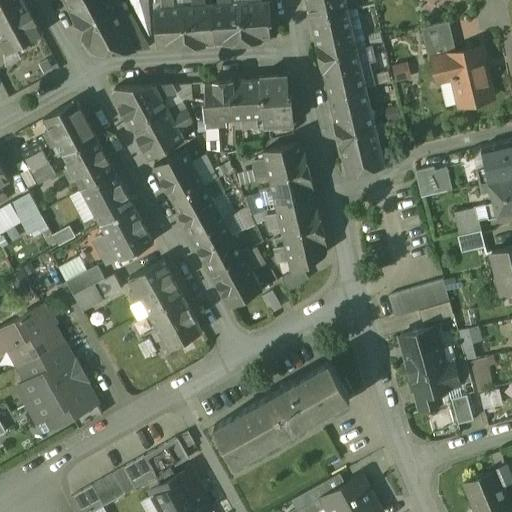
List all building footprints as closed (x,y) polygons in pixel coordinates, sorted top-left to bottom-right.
[(0,0),(0,9),(17,0),(0,0)] [(17,0),(0,9),(0,43),(4,41),(9,50),(41,33),(43,32),(42,30),(41,30),(24,0),(17,0)] [(68,0),(73,8),(71,9),(80,25),(115,6),(112,0),(68,0)] [(249,0),(242,1),(244,40),(262,39),(262,37),(271,36),(277,35),(278,31),(275,18),(272,18),(270,0),(249,0)] [(346,0),(308,0),(313,17),(349,9),(346,0)] [(220,2),(214,3),(216,40),(226,40),(226,42),(244,40),(242,1),(232,1),(220,2)] [(194,4),(185,5),(188,44),(207,43),(207,41),(216,40),(214,3),(207,3),(194,4)] [(376,4),(360,7),(363,19),(374,16),(373,11),(378,9),(376,4)] [(163,6),(156,7),(159,44),(168,44),(168,46),(188,44),(185,5),(176,5),(163,6)] [(130,11),(120,15),(115,6),(80,25),(90,43),(91,42),(95,48),(98,50),(115,49),(138,48),(138,47),(127,28),(137,23),(130,11)] [(349,9),(313,17),(319,42),(318,42),(321,56),(358,48),(349,9)] [(448,20),(423,26),(431,59),(435,58),(434,56),(456,51),(448,20)] [(150,46),(137,23),(127,28),(138,47),(138,48),(150,46)] [(456,51),(434,56),(435,58),(440,79),(452,76),(452,78),(456,77),(462,103),(493,96),(481,45),(456,51)] [(358,48),(321,56),(324,70),(325,70),(331,94),(367,86),(358,48)] [(12,94),(61,66),(54,54),(5,83),(12,94)] [(396,66),(401,80),(417,75),(413,60),(396,66)] [(280,74),(262,75),(265,114),(273,114),(274,119),(287,118),(287,113),(294,112),(293,92),(290,92),(289,76),(280,76),(280,74)] [(261,75),(234,79),(234,77),(233,77),(236,116),(242,116),(242,122),(256,121),(256,115),(265,114),(262,75),(261,75)] [(233,77),(215,78),(216,80),(207,81),(208,98),(205,98),(207,118),(214,118),(214,124),(228,123),(227,117),(236,116),(233,77)] [(157,82),(117,85),(115,89),(134,124),(169,105),(165,97),(158,83),(157,82)] [(175,82),(158,83),(165,97),(179,90),(175,82)] [(367,86),(331,94),(337,119),(336,119),(339,134),(377,125),(367,86)] [(77,100),(47,116),(47,115),(45,116),(46,119),(46,118),(51,128),(46,131),(52,142),(57,139),(64,152),(98,134),(98,133),(97,133),(79,100),(80,100),(78,98),(76,99),(77,100)] [(169,105),(134,124),(151,157),(186,138),(180,126),(174,115),(169,105)] [(188,108),(174,115),(180,126),(194,119),(188,108)] [(293,125),(265,126),(267,142),(295,136),(293,125)] [(377,125),(339,134),(343,148),(344,148),(350,173),(386,164),(377,125)] [(98,134),(64,152),(72,166),(66,169),(72,180),(78,177),(82,184),(83,187),(117,169),(116,168),(98,136),(99,135),(98,134)] [(511,139),(483,146),(488,167),(479,169),(482,181),(511,174),(511,139)] [(302,140),(265,149),(266,156),(256,158),(259,173),(270,170),(271,176),(310,167),(306,149),(304,149),(302,140)] [(189,148),(187,146),(185,147),(158,163),(157,162),(155,164),(156,166),(157,165),(175,198),(174,199),(175,199),(207,182),(202,173),(188,148),(189,148)] [(43,148),(28,157),(34,169),(50,160),(43,148)] [(0,156),(0,183),(12,178),(0,156)] [(50,160),(34,169),(41,181),(57,173),(50,160)] [(435,166),(418,170),(423,195),(453,188),(448,166),(436,169),(435,166)] [(310,167),(271,176),(273,185),(263,187),(266,202),(277,199),(278,205),(315,196),(313,186),(315,186),(310,167)] [(117,169),(83,187),(86,191),(89,198),(84,201),(89,211),(95,208),(102,221),(136,203),(135,202),(117,170),(118,170),(117,169)] [(208,169),(202,173),(207,182),(214,178),(208,169)] [(270,170),(259,173),(261,179),(271,176),(270,170)] [(511,174),(482,181),(485,191),(492,189),(495,199),(486,201),(490,216),(511,210),(511,174)] [(271,176),(261,179),(263,187),(273,185),(271,176)] [(214,178),(207,182),(212,192),(219,188),(214,178)] [(207,182),(175,199),(175,201),(176,200),(193,233),(193,234),(225,217),(222,211),(212,192),(207,182)] [(3,187),(0,189),(0,202),(9,198),(3,187)] [(83,187),(74,192),(76,196),(86,191),(83,187)] [(31,191),(13,200),(31,232),(48,223),(31,191)] [(315,196),(278,205),(279,210),(269,212),(269,213),(269,216),(272,227),(283,225),(285,233),(324,223),(319,205),(317,205),(315,196)] [(277,199),(266,202),(267,208),(268,208),(278,205),(277,199)] [(102,221),(102,222),(109,235),(98,241),(109,261),(119,255),(121,258),(122,258),(124,257),(123,256),(153,240),(154,241),(156,239),(155,237),(154,238),(136,205),(137,204),(136,203),(102,221)] [(234,204),(222,211),(225,217),(237,210),(234,204)] [(250,205),(237,211),(237,210),(225,217),(230,226),(245,219),(248,227),(257,223),(256,222),(253,213),(250,205)] [(477,205),(456,209),(462,232),(483,228),(477,205)] [(267,208),(253,213),(256,222),(269,216),(269,213),(269,212),(268,208),(267,208)] [(225,217),(193,234),(194,235),(195,235),(212,267),(212,268),(244,251),(230,226),(225,217)] [(324,223),(285,233),(287,243),(277,245),(280,260),(291,257),(294,271),(304,265),(312,261),(312,260),(327,252),(328,249),(326,242),(328,242),(324,223)] [(75,224),(56,233),(62,243),(80,235),(75,224)] [(462,232),(459,233),(463,249),(486,244),(483,228),(462,232)] [(511,243),(493,248),(503,289),(511,287),(511,243)] [(244,251),(212,268),(213,270),(213,269),(231,302),(231,303),(232,305),(234,303),(262,288),(264,287),(261,282),(244,251)] [(163,258),(133,274),(131,275),(132,277),(138,286),(132,289),(138,301),(144,297),(151,311),(185,293),(184,292),(166,259),(165,257),(163,258)] [(99,262),(68,279),(75,294),(96,282),(106,276),(99,262)] [(273,264),(265,267),(271,277),(277,275),(273,264)] [(294,271),(284,276),(290,288),(310,277),(304,265),(294,271)] [(106,276),(96,282),(104,297),(123,286),(116,271),(106,276)] [(444,278),(389,294),(396,315),(420,309),(450,299),(444,278)] [(456,278),(446,279),(448,287),(457,285),(456,278)] [(185,293),(151,311),(158,325),(153,328),(159,339),(164,336),(169,345),(170,347),(172,346),(202,330),(205,329),(203,327),(185,294),(185,293)] [(450,299),(420,309),(424,322),(454,314),(450,299)] [(44,303),(0,326),(0,348),(1,350),(19,340),(29,360),(64,340),(44,303)] [(436,324),(401,334),(413,378),(448,368),(447,363),(436,324)] [(472,339),(481,338),(479,324),(458,327),(463,356),(474,355),(472,339)] [(151,336),(140,342),(148,356),(158,350),(151,336)] [(76,361),(64,340),(29,360),(37,373),(19,383),(40,420),(53,413),(58,424),(75,415),(98,402),(81,370),(84,369),(79,359),(76,361)] [(468,358),(482,406),(502,401),(487,352),(468,358)] [(467,357),(454,361),(460,382),(473,379),(467,357)] [(331,360),(215,424),(235,459),(351,395),(331,360)] [(454,361),(447,363),(448,368),(413,378),(421,406),(441,400),(438,388),(460,382),(454,361)] [(468,393),(453,397),(459,422),(475,418),(468,393)] [(98,402),(75,415),(81,425),(104,412),(98,402)] [(189,429),(179,435),(185,447),(196,442),(189,429)] [(179,435),(125,465),(137,486),(190,456),(185,447),(179,435)] [(511,472),(508,463),(496,469),(503,485),(511,481),(511,472)] [(125,465),(114,471),(126,492),(137,486),(125,465)] [(192,468),(153,490),(165,511),(166,511),(173,508),(175,511),(203,511),(213,506),(192,468)] [(496,469),(466,481),(478,511),(505,511),(511,510),(511,509),(511,508),(503,485),(496,469)] [(114,471),(104,477),(116,497),(126,492),(114,471)] [(341,471),(293,497),(301,511),(315,511),(329,504),(323,494),(347,481),(341,471)] [(347,481),(323,494),(329,504),(333,511),(382,511),(383,511),(371,490),(373,489),(363,472),(347,481)] [(104,477),(93,482),(105,503),(116,497),(104,477)] [(93,482),(72,494),(82,511),(89,511),(105,503),(93,482)]
